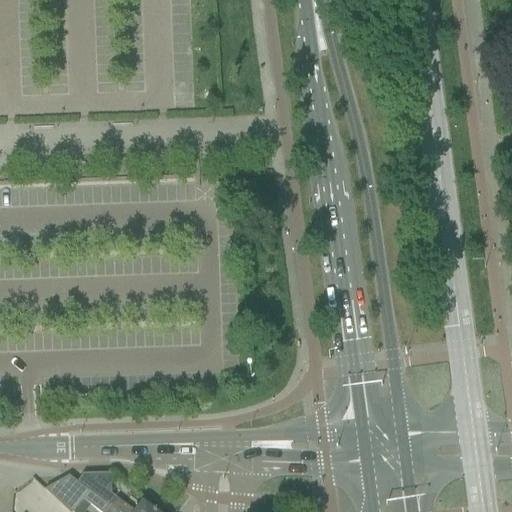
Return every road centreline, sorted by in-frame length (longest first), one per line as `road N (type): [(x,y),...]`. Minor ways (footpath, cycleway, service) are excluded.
road 1 (secondary): [(402,431),(351,135),(309,0)]
road 2 (secondary): [(309,0),(314,105),(366,432)]
road 3 (tertiary): [(0,451),(226,450)]
road 4 (tertiary): [(226,450),(262,466),(370,467)]
road 5 (tertiary): [(366,432),(289,434),(226,450)]
